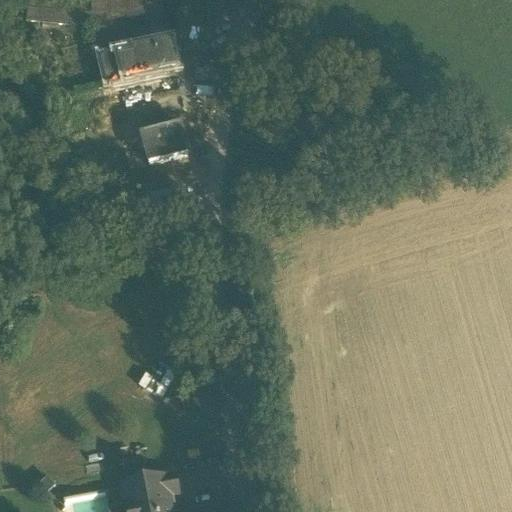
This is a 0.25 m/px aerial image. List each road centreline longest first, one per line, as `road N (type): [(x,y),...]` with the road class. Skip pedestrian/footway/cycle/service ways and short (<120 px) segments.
road 1 (residential): [(253,0),(213,149),(227,408),(249,511)]
road 2 (track): [(239,56),(511,145)]
